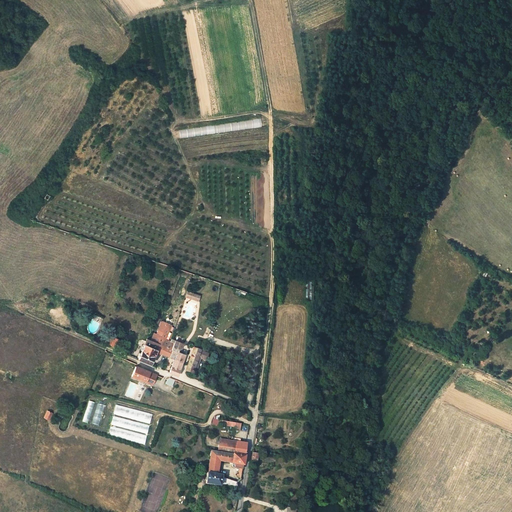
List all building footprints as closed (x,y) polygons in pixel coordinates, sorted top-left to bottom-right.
[(260,119),(243,120),(244,129),(261,127),(260,119)] [(233,294),(244,297),(245,291),(235,288),(233,294)] [(187,291),(185,297),(198,301),(200,295),(187,291)] [(153,333),(149,341),(167,348),(170,341),(166,339),(171,326),(161,321),(156,334),(153,333)] [(144,339),(136,359),(149,364),(154,350),(158,352),(158,353),(164,356),(167,348),(149,341),(144,339)] [(175,341),(172,350),(179,353),(183,344),(175,341)] [(191,374),(193,366),(198,354),(200,348),(194,346),(194,349),(192,348),(190,355),(184,371),(191,374)] [(175,375),(183,354),(179,353),(172,350),(167,348),(164,356),(173,359),(168,372),(175,375)] [(200,348),(198,354),(200,355),(205,357),(207,351),(200,348)] [(130,376),(144,382),(148,372),(133,366),(130,376)] [(155,375),(148,372),(144,382),(151,385),(155,375)] [(166,378),(164,384),(172,387),(174,381),(166,378)] [(83,422),(88,423),(93,402),(87,401),(83,422)] [(92,425),(99,426),(103,405),(96,404),(92,425)] [(144,444),(151,413),(114,405),(112,415),(110,425),(107,435),(144,444)] [(216,452),(233,454),(243,456),(244,443),(218,440),(216,452)] [(216,452),(209,451),(208,459),(218,461),(231,462),(233,454),(216,452)] [(231,462),(242,464),(243,456),(233,454),(231,462)] [(206,472),(216,474),(218,461),(208,459),(207,468),(206,472)] [(205,483),(237,488),(235,482),(223,477),(216,476),(216,474),(206,472),(205,483)]
